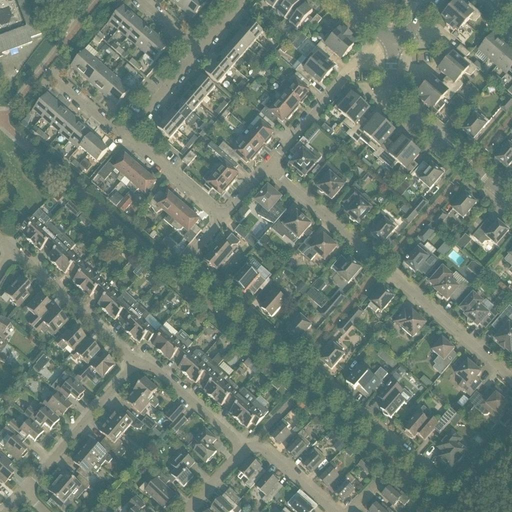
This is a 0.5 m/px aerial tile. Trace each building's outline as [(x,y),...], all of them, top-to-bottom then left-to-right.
[(0,0),(0,55),(13,50),(31,44),(30,40),(40,36),(36,25),(41,23),(32,0),(0,0)] [(183,11),(192,0),(176,0),(174,3),(183,11)] [(192,19),(206,3),(203,0),(192,0),(183,11),(192,19)] [(263,0),(266,2),(265,3),(272,9),(280,0),(263,0)] [(280,0),(272,9),(273,10),(274,9),(278,12),(277,13),(284,20),(296,6),(300,2),(298,0),(293,0),(291,2),(288,0),(280,0)] [(468,11),(458,3),(456,5),(455,4),(449,10),(465,24),(469,20),(474,23),(481,15),(471,7),(468,11)] [(296,6),(284,20),(285,20),(285,19),(290,23),(289,24),(297,30),(297,29),(302,33),(309,26),(313,21),(308,17),(312,12),(307,8),(303,13),(301,10),(296,6)] [(118,31),(132,15),(123,7),(109,23),(118,31)] [(465,33),(462,28),(465,24),(449,10),(444,16),(445,17),(443,20),(448,24),(446,26),(453,32),(455,30),(462,36),(465,33)] [(127,39),(141,23),(132,15),(118,31),(127,39)] [(313,30),(321,20),(317,16),(313,21),(309,26),(313,30)] [(263,33),(250,22),(243,30),(242,31),(255,42),(263,33)] [(335,27),(332,31),(336,35),(332,39),(348,53),(354,47),(353,46),(354,44),(349,40),(352,38),(344,32),(346,30),(347,29),(339,22),(335,27)] [(136,47),(150,30),(143,24),(141,23),(127,39),(136,47)] [(145,55),(159,38),(150,30),(136,47),(145,55)] [(248,50),(255,42),(242,31),(242,32),(235,40),(248,50)] [(487,59),(502,42),(492,34),(478,50),(487,59)] [(348,53),(332,39),(328,35),(317,48),(327,56),(331,52),(340,60),(342,58),(343,59),(348,53)] [(154,63),(169,46),(159,38),(145,55),(154,63)] [(248,50),(235,40),(228,48),(228,47),(227,48),(240,59),(248,50)] [(497,67),(511,50),(502,42),(487,59),(497,67)] [(466,58),(470,54),(460,46),(456,50),(466,58)] [(271,56),(276,50),(272,47),(267,52),(271,56)] [(283,47),(279,51),(283,55),(287,51),(283,47)] [(233,67),(240,59),(227,48),(227,49),(220,57),(233,67)] [(327,77),(332,71),(331,70),(333,69),(323,60),(327,56),(317,48),(307,60),(327,77)] [(506,75),(511,67),(511,51),(511,50),(497,67),(506,75)] [(80,75),(94,59),(84,51),(70,67),(80,75)] [(266,61),(271,56),(267,52),(263,58),(266,61)] [(463,65),(454,56),(452,58),(451,57),(446,63),(462,77),(465,73),(470,76),(477,69),(467,60),(463,65)] [(233,67),(220,57),(213,65),(213,64),(212,65),(225,76),(233,67)] [(89,83),(103,67),(94,59),(80,75),(89,83)] [(327,77),(307,60),(296,72),(297,73),(305,80),(309,76),(319,84),(320,83),(321,84),(327,77)] [(455,93),(462,86),(458,81),(462,77),(446,63),(440,69),(441,70),(440,72),(450,81),(446,85),(455,93)] [(217,85),(225,76),(212,65),(212,66),(205,74),(217,85)] [(259,66),(255,72),(258,75),(262,70),(263,69),(259,66)] [(98,91),(112,74),(103,67),(89,83),(98,91)] [(255,72),(250,77),(254,80),(258,75),(255,72)] [(282,87),(288,92),(301,104),(307,98),(305,96),(309,92),(306,90),(311,85),(305,80),(297,73),(294,76),(288,80),(288,79),(281,84),(282,87)] [(107,99),(121,82),(112,74),(98,91),(107,99)] [(498,84),(501,80),(496,76),(493,81),(498,84)] [(215,88),(203,77),(195,86),(195,85),(194,86),(207,97),(215,88)] [(241,90),(246,85),(242,81),(237,87),(241,90)] [(442,89),(432,81),(431,82),(430,82),(424,88),(440,102),(444,98),(449,101),(455,93),(446,85),(442,89)] [(116,107),(130,90),(121,82),(107,99),(108,100),(116,107)] [(200,105),(207,97),(194,86),(194,87),(187,95),(200,105)] [(236,95),(241,90),(237,87),(233,92),(236,95)] [(301,104),(288,92),(281,87),(275,94),(277,95),(274,98),(293,115),(299,108),(297,106),(299,103),(301,105),(301,104)] [(445,105),(440,102),(424,88),(419,94),(420,95),(419,97),(423,101),(421,103),(429,109),(427,111),(429,112),(434,117),(445,105)] [(42,118),(56,102),(47,94),(33,110),(42,118)] [(200,105),(187,95),(182,100),(180,103),(180,102),(179,103),(192,114),(200,105)] [(265,109),(261,114),(267,119),(271,123),(273,124),(277,119),(282,123),(285,119),(287,121),(293,115),(274,98),(271,96),(262,106),(265,109)] [(353,99),(351,97),(346,103),(342,100),(338,104),(335,101),(330,107),(339,115),(340,116),(342,115),(347,119),(360,103),(354,98),(353,99)] [(506,113),(511,105),(511,99),(510,97),(500,108),(506,113)] [(51,126),(65,110),(57,103),(56,102),(42,118),(51,126)] [(223,111),(228,105),(224,102),(219,107),(223,111)] [(177,107),(172,112),(185,123),(191,128),(198,119),(192,114),(179,103),(180,104),(178,106),(177,107)] [(366,109),(360,103),(347,119),(343,124),(351,131),(347,135),(352,139),(364,125),(359,121),(368,111),(366,110),(366,109)] [(218,116),(223,111),(219,107),(215,113),(218,116)] [(60,134),(74,118),(72,116),(65,110),(51,126),(60,134)] [(454,124),(462,114),(458,110),(449,120),(454,124)] [(185,123),(172,112),(165,120),(177,131),(185,123)] [(264,123),(267,119),(265,118),(261,114),(258,117),(262,121),(264,123)] [(489,122),(481,116),(479,119),(475,116),(469,124),(462,131),(468,136),(468,138),(468,140),(470,142),(472,142),(474,141),(476,138),(475,138),(489,122)] [(68,142),(83,125),(74,118),(60,134),(68,142)] [(368,129),(364,125),(352,139),(356,143),(360,139),(363,141),(368,146),(372,141),(386,125),(379,120),(379,121),(376,119),(368,129)] [(169,140),(177,131),(165,120),(164,121),(165,121),(163,123),(157,129),(169,140)] [(210,130),(215,124),(211,121),(207,127),(210,130)] [(250,126),(247,129),(264,144),(266,146),(272,139),(270,137),(273,134),(270,131),(261,123),(256,129),(250,126)] [(83,125),(68,142),(77,149),(78,150),(80,148),(91,136),(93,134),(92,133),(83,125)] [(330,138),(334,133),(324,125),(320,130),(328,136),(330,138)] [(378,160),(389,147),(385,143),(393,134),(391,132),(392,131),(386,125),(372,141),(368,146),(376,152),(373,156),(378,160)] [(207,127),(202,132),(206,135),(210,130),(207,127)] [(247,129),(238,139),(257,156),(263,149),(261,147),(264,144),(247,129)] [(91,136),(80,148),(88,155),(99,143),(91,136)] [(193,145),(198,140),(194,137),(189,142),(193,145)] [(203,139),(198,144),(203,148),(207,143),(209,141),(204,137),(203,139)] [(304,178),(311,170),(317,164),(311,158),(313,151),(307,146),(309,144),(308,142),(303,138),(293,150),(299,155),(290,165),(298,172),(296,173),(301,178),(303,176),(304,178)] [(251,162),(257,156),(238,139),(236,142),(239,148),(234,154),(235,154),(246,164),(249,160),(251,162)] [(404,143),(402,141),(393,151),(389,147),(378,160),(383,164),(384,162),(392,169),(391,170),(397,163),(411,147),(405,142),(404,143)] [(188,150),(193,145),(189,142),(185,147),(188,150)] [(511,142),(498,157),(497,156),(495,159),(494,161),(494,163),(496,165),(498,165),(500,164),(506,169),(511,164),(511,142)] [(97,163),(108,151),(99,143),(88,155),(97,163)] [(233,171),(234,170),(233,169),(237,165),(228,158),(218,149),(211,143),(207,148),(206,152),(211,154),(224,165),(220,170),(214,167),(211,170),(230,187),(236,180),(234,178),(237,175),(233,171)] [(228,158),(233,152),(223,143),(218,149),(228,158)] [(406,179),(411,174),(414,169),(410,166),(419,156),(416,154),(417,153),(411,147),(397,163),(402,167),(399,172),(406,179)] [(194,159),(196,157),(190,152),(182,162),(188,167),(194,159)] [(112,158),(98,175),(104,180),(105,181),(115,169),(120,174),(117,180),(120,183),(121,183),(125,178),(135,166),(137,164),(130,158),(128,160),(125,157),(118,164),(112,158)] [(367,162),(363,166),(367,170),(371,166),(367,162)] [(334,178),(339,173),(327,164),(315,178),(315,179),(317,176),(323,181),(317,188),(318,189),(318,192),(321,194),(323,194),(331,201),(338,193),(344,186),(334,178)] [(429,169),(423,164),(415,174),(421,179),(419,181),(430,190),(440,178),(441,178),(443,176),(444,174),(444,172),(442,170),(440,170),(438,171),(432,166),(429,169)] [(135,166),(125,178),(130,183),(127,189),(130,191),(147,172),(140,166),(138,168),(135,166)] [(38,181),(41,177),(32,169),(28,172),(38,181)] [(230,187),(211,170),(209,173),(212,179),(208,184),(207,184),(204,186),(202,189),(208,195),(213,189),(219,195),(222,192),(224,193),(230,187)] [(149,191),(155,183),(152,180),(154,178),(147,172),(130,191),(134,194),(139,190),(145,195),(149,191)] [(365,182),(371,175),(367,172),(361,179),(365,182)] [(404,181),(394,193),(400,199),(411,187),(404,181)] [(272,192),(268,188),(256,202),(262,207),(265,210),(261,218),(274,225),(286,211),(286,210),(285,211),(276,204),(280,199),(278,196),(274,191),(272,192)] [(349,195),(343,203),(348,208),(349,207),(351,209),(347,215),(349,217),(350,219),(349,219),(354,223),(356,223),(359,225),(366,215),(369,217),(373,212),(371,210),(365,205),(369,201),(369,200),(364,196),(363,196),(362,197),(354,190),(349,195)] [(166,197),(160,191),(153,199),(148,205),(152,209),(156,215),(162,210),(168,216),(180,201),(173,196),(172,197),(168,194),(166,197)] [(463,219),(476,204),(470,198),(471,197),(470,194),(468,193),(466,193),(465,194),(462,197),(463,197),(452,210),(463,219)] [(116,207),(120,202),(113,197),(109,201),(116,207)] [(123,212),(131,202),(126,198),(118,207),(123,212)] [(417,215),(427,203),(428,203),(422,198),(412,210),(417,215)] [(181,206),(179,204),(180,202),(180,201),(168,216),(164,220),(174,229),(190,210),(183,204),(182,206),(181,206)] [(70,203),(65,208),(70,213),(75,208),(70,203)] [(24,226),(20,231),(24,234),(23,235),(27,239),(26,240),(31,244),(49,225),(49,224),(51,222),(39,210),(36,213),(35,214),(32,217),(30,220),(24,226)] [(201,231),(195,225),(199,221),(195,218),(197,216),(190,210),(174,229),(177,232),(181,231),(183,229),(188,233),(190,231),(192,233),(196,237),(201,231)] [(408,226),(417,215),(412,210),(402,221),(408,226)] [(432,223),(437,228),(447,217),(441,212),(432,223)] [(304,219),(297,213),(289,222),(287,221),(283,217),(279,222),(272,230),(282,239),(286,235),(288,237),(291,234),(299,240),(304,233),(311,226),(309,224),(309,222),(306,219),(304,219)] [(83,215),(78,220),(84,224),(88,219),(83,215)] [(388,223),(384,221),(379,216),(372,224),(377,229),(371,235),(377,241),(377,243),(377,245),(379,246),(381,247),(383,245),(385,243),(384,242),(398,227),(390,220),(388,223)] [(437,228),(432,223),(428,227),(433,232),(437,228)] [(476,233),(472,237),(482,246),(485,243),(490,242),(496,246),(500,250),(511,237),(507,234),(508,233),(508,232),(507,231),(508,229),(505,227),(503,228),(498,223),(489,233),(486,231),(485,233),(480,228),(476,233)] [(49,250),(57,241),(62,236),(49,225),(31,244),(36,249),(36,248),(40,251),(45,246),(49,250)] [(244,241),(249,235),(247,232),(240,226),(234,232),(242,239),(244,241)] [(424,243),(433,232),(428,227),(418,238),(424,243)] [(471,236),(475,231),(470,227),(466,232),(471,236)] [(308,230),(304,235),(308,239),(312,234),(308,230)] [(53,253),(48,259),(52,262),(51,263),(56,267),(70,252),(75,246),(63,235),(62,236),(57,241),(49,250),(53,253)] [(206,261),(208,263),(208,264),(209,265),(210,267),(211,266),(217,271),(223,263),(226,260),(228,261),(233,255),(232,253),(229,250),(232,246),(237,246),(240,242),(231,235),(229,238),(223,245),(221,243),(210,256),(209,255),(208,257),(208,258),(208,259),(206,261)] [(330,242),(323,236),(316,244),(309,238),(305,242),(297,251),(300,253),(310,262),(317,255),(324,261),(330,255),(336,247),(334,246),(336,244),(331,240),(330,242)] [(171,252),(176,246),(166,238),(161,243),(171,252)] [(420,246),(418,249),(411,257),(410,257),(408,260),(407,259),(406,261),(404,264),(403,266),(403,268),(405,269),(407,269),(409,268),(415,274),(418,271),(419,272),(419,271),(422,274),(423,273),(426,275),(438,262),(420,246)] [(74,273),(82,264),(70,252),(56,267),(60,272),(61,271),(65,274),(70,269),(74,273)] [(341,257),(334,265),(334,266),(340,271),(339,273),(338,274),(337,275),(338,275),(340,278),(348,284),(351,280),(359,272),(362,270),(362,268),(362,266),(360,264),(358,264),(357,265),(350,260),(349,261),(348,262),(347,263),(346,262),(347,262),(342,258),(341,257)] [(80,291),(95,275),(82,264),(74,273),(78,276),(73,282),(76,285),(76,286),(80,291)] [(142,264),(138,269),(142,273),(146,269),(145,267),(142,265),(142,264)] [(247,265),(231,284),(244,295),(248,290),(250,291),(254,295),(266,282),(271,276),(262,268),(257,274),(252,270),(253,269),(251,267),(250,268),(247,265)] [(489,267),(485,271),(489,275),(493,271),(489,267)] [(442,268),(429,283),(435,289),(434,290),(437,293),(436,295),(442,301),(444,299),(447,302),(452,296),(457,300),(463,293),(467,289),(461,284),(464,281),(456,273),(452,277),(445,270),(442,268)] [(433,271),(426,279),(429,281),(436,273),(433,271)] [(98,296),(107,287),(95,275),(80,291),(85,295),(86,294),(90,298),(94,292),(98,296)] [(29,287),(30,286),(20,277),(6,291),(3,294),(9,300),(9,301),(17,309),(18,307),(29,296),(24,292),(29,286),(29,287)] [(267,303),(261,309),(264,312),(263,314),(267,317),(269,316),(272,319),(286,302),(290,298),(280,290),(271,282),(265,287),(261,292),(267,296),(267,297),(264,301),(267,303)] [(303,296),(309,288),(302,282),(296,290),(303,296)] [(102,300),(97,305),(101,309),(105,314),(120,299),(109,289),(107,287),(98,296),(102,300)] [(381,313),(388,305),(394,298),(388,292),(389,290),(388,288),(387,287),(385,287),(383,288),(380,291),(381,291),(368,307),(372,311),(375,313),(378,310),(381,313)] [(322,309),(327,303),(311,289),(306,296),(322,309)] [(123,319),(132,310),(137,304),(125,293),(120,299),(105,314),(110,318),(111,317),(114,321),(119,316),(123,319)] [(171,293),(166,299),(170,303),(175,297),(171,293)] [(335,309),(345,298),(339,293),(330,304),(335,309)] [(488,314),(480,307),(483,303),(472,294),(458,310),(465,315),(464,316),(468,319),(467,320),(467,321),(467,322),(467,324),(468,325),(470,326),(471,326),(473,325),(474,325),(477,328),(482,322),(487,327),(493,319),(497,316),(491,311),(488,314)] [(32,302),(25,309),(35,317),(28,325),(33,329),(47,314),(43,309),(48,304),(39,295),(32,302)] [(326,320),(335,309),(330,304),(320,315),(326,320)] [(353,325),(363,313),(357,308),(347,320),(353,325)] [(511,309),(510,308),(500,318),(508,325),(500,335),(495,341),(511,354),(511,352),(511,309)] [(127,323),(122,328),(126,332),(125,333),(130,337),(144,322),(147,319),(150,316),(146,313),(141,319),(132,310),(123,319),(127,323)] [(47,314),(33,329),(38,334),(40,332),(42,334),(47,329),(54,335),(60,329),(67,321),(57,312),(57,313),(52,318),(47,314)] [(408,318),(404,315),(405,313),(404,313),(398,320),(395,324),(412,339),(425,324),(422,322),(423,321),(417,315),(416,317),(412,313),(408,318)] [(4,334),(10,323),(2,319),(0,317),(0,339),(0,340),(3,342),(7,336),(4,334)] [(297,343),(299,342),(301,339),(300,339),(311,326),(300,317),(287,332),(294,338),(293,340),(293,342),(295,343),(297,343)] [(343,336),(353,325),(347,320),(338,331),(343,336)] [(388,332),(394,326),(389,321),(383,328),(388,332)] [(153,337),(157,333),(144,322),(130,337),(135,341),(136,341),(140,344),(144,339),(148,343),(153,337)] [(166,324),(163,327),(176,337),(179,333),(166,324)] [(161,355),(174,339),(162,328),(157,333),(153,337),(157,341),(152,346),(156,350),(161,355)] [(59,339),(54,344),(63,351),(67,347),(73,353),(79,346),(81,344),(86,339),(76,330),(71,336),(66,331),(59,339)] [(185,343),(177,336),(174,339),(161,355),(165,359),(166,358),(170,362),(175,356),(179,360),(191,346),(192,344),(188,340),(185,343)] [(449,343),(445,339),(443,341),(442,340),(436,347),(432,352),(439,357),(433,363),(435,365),(433,369),(441,376),(447,368),(451,364),(446,359),(454,350),(448,345),(449,343)] [(73,353),(70,356),(75,360),(78,358),(87,366),(93,359),(95,357),(100,352),(90,343),(90,344),(86,348),(81,344),(79,346),(73,353)] [(331,370),(344,356),(341,353),(344,350),(342,348),(336,343),(323,358),(322,358),(320,360),(319,362),(319,364),(321,366),(323,366),(325,365),(331,370)] [(183,363),(178,369),(182,372),(181,373),(186,377),(200,361),(205,356),(203,354),(201,353),(199,352),(197,352),(196,353),(194,354),(193,355),(187,350),(179,360),(183,363)] [(218,367),(224,360),(218,355),(212,362),(205,356),(200,361),(186,377),(191,381),(192,381),(196,384),(200,379),(204,382),(218,367)] [(77,377),(72,381),(77,386),(82,381),(89,374),(98,379),(99,377),(101,379),(107,373),(107,374),(108,372),(114,365),(104,356),(104,357),(100,361),(95,357),(93,359),(87,366),(77,377)] [(389,357),(385,363),(392,370),(397,364),(389,357)] [(460,359),(455,365),(459,369),(465,363),(460,359)] [(461,369),(455,375),(463,382),(458,387),(470,397),(473,393),(479,386),(481,384),(476,379),(481,373),(474,368),(475,366),(470,361),(468,363),(467,362),(461,369)] [(33,369),(32,370),(38,375),(43,369),(37,364),(33,369)] [(212,400),(229,380),(230,378),(218,367),(204,382),(208,386),(204,391),(207,394),(207,395),(212,400)] [(359,368),(357,367),(350,374),(352,376),(346,383),(349,385),(348,387),(349,389),(350,390),(352,390),(353,390),(354,391),(356,389),(362,394),(364,392),(369,396),(375,389),(380,384),(387,375),(380,369),(373,378),(368,373),(367,375),(359,368)] [(400,368),(394,378),(400,381),(406,371),(400,368)] [(57,387),(54,391),(57,394),(65,401),(66,401),(64,400),(68,395),(70,396),(75,401),(75,402),(84,392),(77,386),(72,381),(70,379),(64,386),(61,383),(58,380),(54,385),(57,387)] [(154,409),(157,405),(158,404),(158,403),(158,402),(158,401),(152,396),(157,390),(144,379),(134,392),(135,393),(149,405),(151,406),(154,409)] [(230,405),(238,395),(234,392),(238,388),(229,380),(212,400),(217,404),(217,403),(221,406),(226,401),(230,405)] [(274,380),(270,385),(277,392),(282,387),(274,380)] [(428,380),(424,385),(428,389),(432,384),(428,380)] [(391,382),(384,390),(377,397),(383,402),(384,401),(386,403),(380,410),(381,411),(382,413),(383,415),(385,417),(387,418),(389,418),(391,419),(404,404),(406,405),(412,398),(404,391),(402,392),(391,382)] [(237,422),(255,401),(256,400),(244,389),(238,395),(230,405),(234,408),(229,413),(233,417),(232,418),(237,422)] [(504,398),(501,396),(502,394),(495,389),(489,396),(483,402),(474,395),(462,409),(468,414),(474,408),(484,416),(487,416),(492,411),(494,413),(500,418),(511,404),(511,403),(505,397),(504,398)] [(144,418),(148,413),(145,410),(149,405),(135,393),(126,403),(144,418)] [(57,394),(51,400),(48,397),(41,406),(44,408),(53,416),(53,415),(57,411),(62,415),(62,416),(71,406),(66,401),(65,401),(57,394)] [(255,427),(264,418),(268,413),(255,401),(237,422),(242,426),(243,426),(247,429),(251,424),(255,427)] [(295,407),(295,408),(299,412),(304,407),(299,403),(296,406),(295,407)] [(456,403),(451,409),(457,415),(462,409),(456,403)] [(28,409),(23,415),(29,420),(38,429),(38,428),(39,428),(40,430),(44,425),(49,430),(50,431),(59,420),(53,415),(53,416),(44,408),(41,406),(40,404),(38,406),(34,415),(28,409)] [(173,424),(185,411),(177,404),(171,412),(165,417),(173,424)] [(438,437),(457,415),(451,410),(440,422),(438,425),(429,417),(425,421),(417,414),(412,420),(409,424),(410,425),(405,431),(406,432),(405,434),(406,435),(410,439),(412,439),(413,438),(414,439),(417,435),(424,441),(433,431),(438,436),(437,437),(438,437)] [(124,416),(117,411),(108,421),(123,434),(130,426),(134,430),(140,431),(144,426),(141,424),(128,412),(124,416)] [(176,434),(187,421),(181,416),(185,411),(173,424),(169,428),(176,434)] [(146,418),(141,424),(144,426),(152,433),(157,427),(146,418)] [(11,421),(7,426),(13,431),(13,432),(24,442),(28,437),(34,442),(33,442),(34,443),(43,432),(40,430),(39,428),(38,428),(38,429),(29,420),(23,426),(22,425),(18,426),(17,427),(11,421)] [(279,446),(286,439),(290,435),(286,430),(289,427),(283,420),(271,432),(274,435),(271,438),(279,446)] [(115,454),(122,446),(122,445),(122,443),(119,440),(123,434),(108,421),(99,432),(106,438),(102,443),(105,445),(115,454)] [(6,435),(0,441),(0,446),(3,449),(9,455),(17,462),(26,451),(25,451),(20,446),(24,442),(13,432),(13,431),(7,426),(2,431),(6,435)] [(296,427),(292,431),(296,436),(301,431),(296,427)] [(199,446),(193,452),(199,457),(206,464),(208,462),(209,462),(212,459),(212,457),(216,453),(210,447),(216,440),(205,430),(198,437),(194,441),(199,446)] [(295,460),(302,453),(310,445),(305,440),(308,437),(302,431),(297,436),(287,446),(290,449),(287,452),(295,460)] [(331,432),(327,438),(330,441),(334,440),(337,437),(331,432)] [(440,446),(437,450),(442,454),(438,458),(451,469),(457,462),(458,463),(459,462),(462,458),(461,457),(463,454),(466,451),(459,446),(457,444),(460,440),(451,433),(440,446)] [(98,447),(91,441),(82,452),(100,467),(105,461),(108,464),(115,456),(116,455),(122,460),(115,454),(105,445),(102,443),(98,447)] [(309,448),(306,452),(309,455),(310,453),(315,449),(313,446),(312,445),(309,448)] [(354,454),(348,448),(344,452),(350,458),(354,454)] [(311,474),(322,463),(325,459),(315,449),(310,453),(309,455),(303,460),(306,463),(303,466),(311,474)] [(92,486),(99,477),(96,474),(101,468),(100,467),(82,452),(73,463),(83,471),(79,475),(79,476),(91,486),(92,486)] [(171,476),(168,480),(172,484),(175,480),(176,481),(183,488),(193,478),(188,473),(187,472),(194,463),(187,457),(183,452),(170,466),(176,471),(171,476)] [(0,481),(4,485),(13,474),(12,474),(7,470),(11,465),(0,455),(0,481)] [(368,473),(369,472),(373,468),(363,459),(359,464),(358,466),(367,474),(368,473)] [(255,463),(251,460),(239,474),(248,481),(244,485),(250,490),(259,480),(265,472),(260,468),(262,466),(257,461),(255,463)] [(327,488),(334,481),(338,477),(333,472),(337,469),(331,462),(326,467),(319,474),(322,477),(319,480),(327,488)] [(145,483),(139,489),(143,494),(145,492),(156,502),(163,509),(175,496),(165,486),(169,481),(162,475),(159,472),(154,477),(157,479),(149,487),(145,483)] [(75,481),(65,473),(56,482),(71,495),(77,500),(85,491),(86,492),(91,486),(79,476),(75,481)] [(353,491),(354,491),(349,486),(355,480),(349,474),(335,488),(338,491),(335,494),(342,502),(353,491)] [(272,479),(269,475),(262,483),(257,489),(265,496),(262,500),(267,505),(276,495),(283,488),(278,483),(279,481),(274,476),(272,479)] [(64,511),(70,504),(67,501),(71,495),(56,482),(48,492),(54,496),(51,500),(64,511)] [(410,500),(395,487),(392,490),(389,487),(382,496),(394,506),(398,502),(404,507),(410,500)] [(236,506),(241,500),(236,496),(237,496),(230,489),(224,495),(236,506)] [(313,511),(317,507),(300,491),(295,497),(287,505),(291,509),(295,511),(313,511)] [(236,506),(224,495),(220,499),(218,498),(213,503),(215,505),(212,508),(215,511),(240,511),(241,511),(236,506)] [(141,511),(145,507),(138,500),(135,498),(128,506),(133,511),(131,511),(141,511)]
